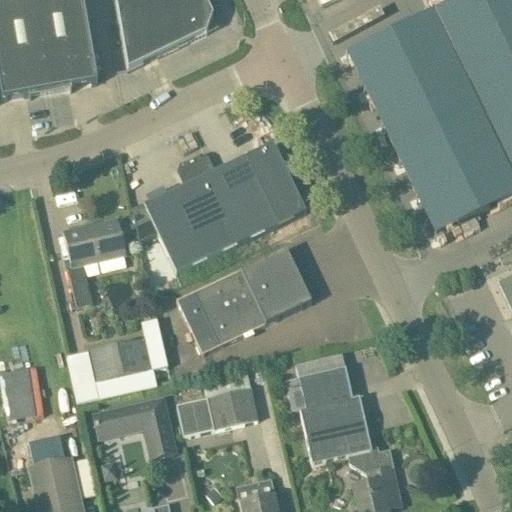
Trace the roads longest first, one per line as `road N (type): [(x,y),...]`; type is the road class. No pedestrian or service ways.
road 1 (unclassified): [(494,511),(285,61)]
road 2 (unclassified): [(285,61),(135,133),(0,178)]
